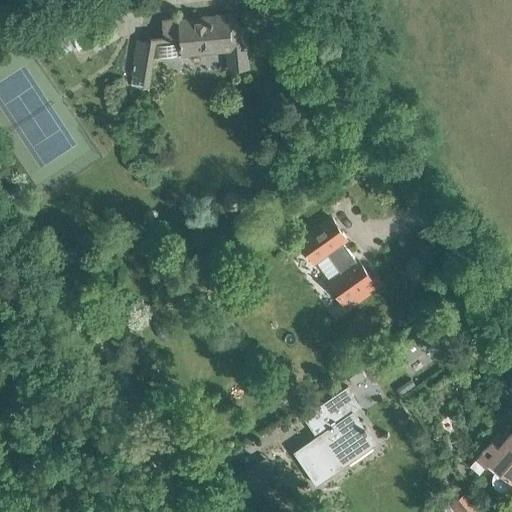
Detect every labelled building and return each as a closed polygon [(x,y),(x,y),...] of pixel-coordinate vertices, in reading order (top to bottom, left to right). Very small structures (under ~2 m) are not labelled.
[(72,4),(51,18),(64,38),(85,24),(72,4)] [(245,25),(234,26),(233,13),(161,20),(163,41),(155,42),(137,39),(129,84),(148,87),(155,43),(178,40),(179,52),(226,48),(228,70),(249,68),(245,25)] [(19,18),(0,31),(0,32),(5,40),(25,27),(19,18)] [(223,203),(224,206),(225,207),(229,210),(233,211),(237,210),(238,208),(240,206),(241,204),(241,201),(241,199),(241,197),(240,195),(239,194),(236,192),(232,191),(229,191),(225,193),(224,195),(223,198),(223,201),(223,203)] [(358,261),(356,263),(342,242),(346,239),(338,228),(314,245),(322,256),(326,253),(341,274),(329,282),(344,303),(354,296),(358,301),(381,285),(375,277),(371,280),(358,261)] [(296,451),(318,485),(347,466),(344,462),(373,443),(353,413),(362,407),(348,387),(312,411),(325,431),(296,451)] [(511,429),(504,438),(497,432),(481,449),(480,447),(476,451),(479,454),(469,466),(479,475),(489,462),(511,481),(511,429)] [(456,511),(457,511),(475,511),(479,509),(465,491),(448,505),(453,511),(456,511)]
